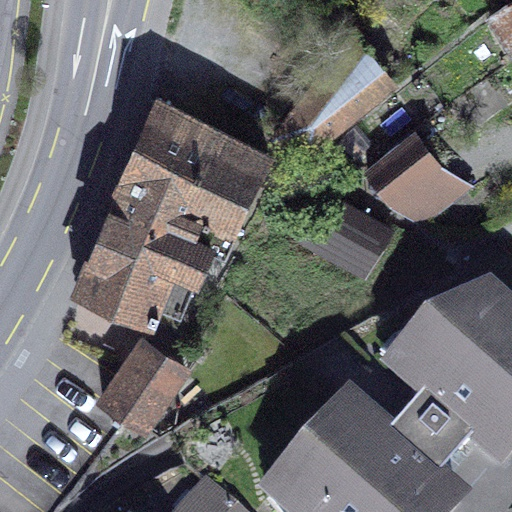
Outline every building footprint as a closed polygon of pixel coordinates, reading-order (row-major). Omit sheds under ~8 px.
[(274,138),(310,154),(392,84),(353,34),(274,138)] [(269,158),(160,102),(124,180),(183,210),(175,230),(209,248),(218,252),(269,158)] [(390,201),(441,166),(417,135),(370,173),(390,201)] [(441,166),(390,201),(421,223),(469,185),(441,166)] [(175,330),(209,248),(175,230),(183,210),(124,180),(80,288),(175,330)] [(389,228),(336,196),(310,239),(363,271),(389,228)] [(394,446),(351,408),(287,483),(319,511),(453,511),(460,504),(435,482),(472,437),(501,465),(511,451),(511,320),(502,311),(428,353),(405,379),(431,401),(394,446)] [(186,371),(146,343),(105,402),(145,430),(186,371)] [(244,511),(215,486),(191,511),(244,511)]
